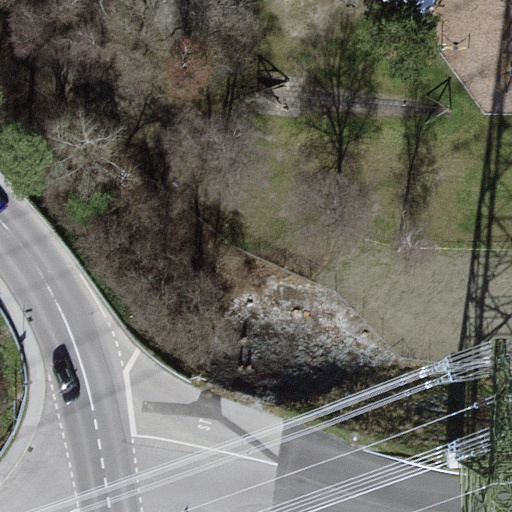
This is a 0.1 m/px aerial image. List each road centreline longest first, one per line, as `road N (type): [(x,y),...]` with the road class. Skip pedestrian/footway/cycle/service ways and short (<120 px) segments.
road 1 (unclassified): [(104,482),(249,465),(504,511)]
road 2 (unclassified): [(0,219),(38,265),(67,323),(104,482)]
